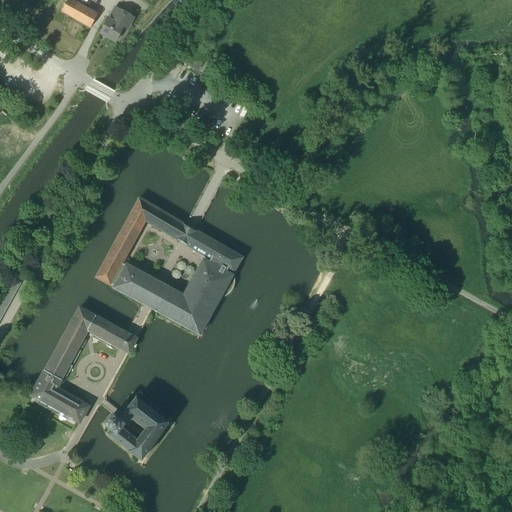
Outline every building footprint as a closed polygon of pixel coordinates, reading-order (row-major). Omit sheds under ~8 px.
[(73,2),(70,0),(67,0),(61,12),(90,28),(97,15),(73,2)] [(133,19),(118,10),(113,18),(114,18),(112,21),(123,28),(127,30),(133,19)] [(112,21),(109,19),(100,34),(102,35),(102,37),(106,39),(107,38),(115,42),(123,28),(112,21)] [(205,59),(191,51),(184,63),(198,71),(205,59)] [(41,111),(35,107),(31,112),(37,116),(41,111)] [(241,259),(139,198),(95,278),(109,286),(110,285),(122,264),(143,223),(144,221),(206,257),(232,272),(233,273),(241,259)] [(232,272),(206,257),(204,261),(230,275),(232,272)] [(203,261),(183,297),(179,294),(126,265),(126,266),(114,287),(113,288),(199,335),(221,296),(224,298),(226,296),(229,295),(230,293),(232,290),(233,287),(234,284),(234,281),(234,279),(231,277),(231,276),(230,275),(204,261),(203,261)] [(122,264),(110,285),(114,287),(126,266),(122,264)] [(16,271),(0,299),(0,318),(24,276),(16,271)] [(127,334),(79,308),(31,396),(79,423),(88,407),(56,389),(88,331),(120,349),(120,347),(127,334)] [(135,330),(130,328),(127,333),(132,335),(137,338),(141,333),(135,330)] [(142,459),(168,424),(169,424),(168,423),(137,399),(136,399),(123,415),(119,420),(113,415),(104,425),(110,431),(109,434),(108,433),(108,435),(140,459),(140,460),(142,460),(142,459)]
